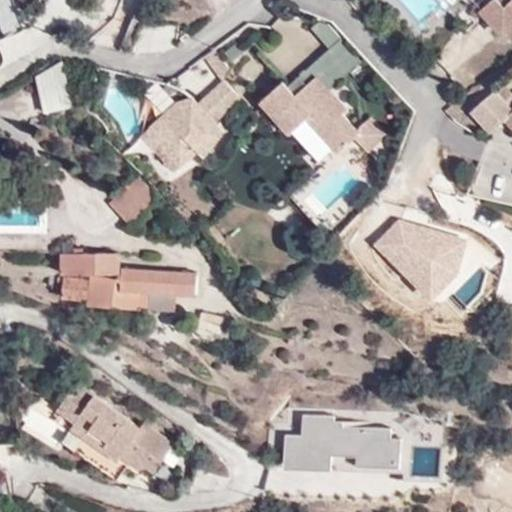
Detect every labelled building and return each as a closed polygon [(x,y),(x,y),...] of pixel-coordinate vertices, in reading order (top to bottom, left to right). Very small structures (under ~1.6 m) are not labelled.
[(138,9),(117,0),(107,25),(128,33),(138,9)] [(511,0),(492,0),(486,6),(506,29),(511,23),(511,0)] [(329,48),(340,38),(324,18),(313,28),(329,48)] [(340,43),(288,91),(296,100),(317,80),(329,94),(361,66),(340,43)] [(68,107),(60,63),(33,79),(43,112),(68,107)] [(216,73),(144,144),(181,181),(228,134),(214,120),(239,95),(216,73)] [(283,86),(261,107),(291,139),(293,136),(308,123),(322,139),(339,158),(356,142),(360,139),(343,119),(348,114),(329,94),(317,80),(296,100),(288,91),(283,86)] [(504,116),(511,109),(511,99),(499,85),(474,106),(493,127),(504,116)] [(387,139),(371,121),(357,134),(360,139),(356,142),(368,155),(387,139)] [(322,139),(308,123),(293,136),(307,152),(322,139)] [(151,196),(134,176),(107,200),(126,219),(151,196)] [(0,234),(44,230),(41,203),(0,206),(0,234)] [(117,269),(118,269),(118,252),(62,251),(61,269),(117,269)] [(194,270),(118,269),(117,269),(117,277),(86,277),(85,278),(67,278),(68,298),(87,298),(87,303),(138,304),(138,289),(194,288),(194,270)] [(51,418),(63,426),(130,467),(138,472),(140,467),(159,478),(176,442),(142,423),(139,427),(72,383),(51,418)] [(287,435),(286,471),(395,474),(396,425),(303,423),(303,435),(287,435)] [(63,426),(60,431),(55,439),(125,481),(130,467),(63,426)]
